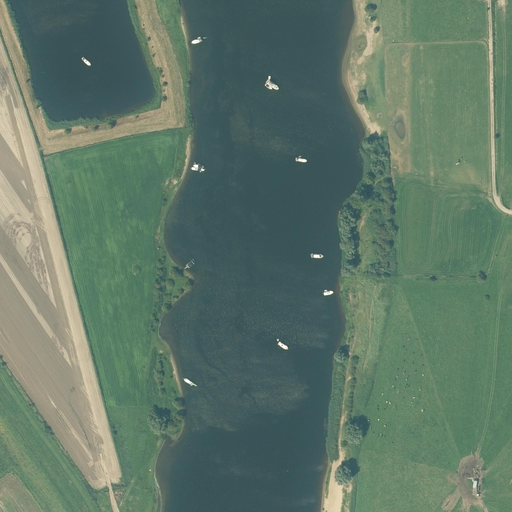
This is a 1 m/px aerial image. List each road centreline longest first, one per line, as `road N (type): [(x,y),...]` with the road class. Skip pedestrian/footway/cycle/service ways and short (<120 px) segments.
road 1 (track): [(116,511),(0,72)]
road 2 (track): [(495,198),(488,0)]
